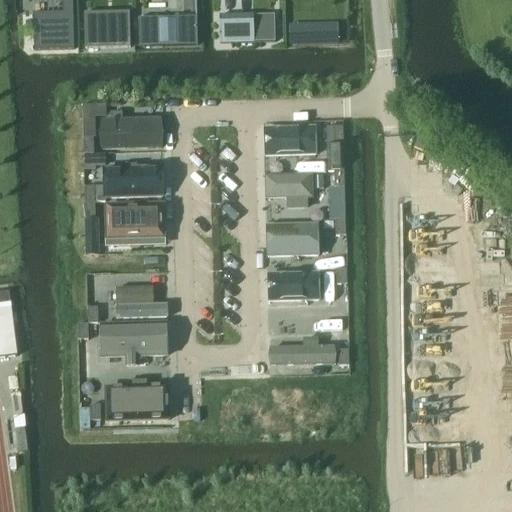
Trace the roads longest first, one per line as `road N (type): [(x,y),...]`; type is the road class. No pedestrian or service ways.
road 1 (residential): [(245,114),(180,116),(187,358)]
road 2 (residential): [(245,114),(250,355),(187,358)]
road 3 (residential): [(385,108),(245,114)]
